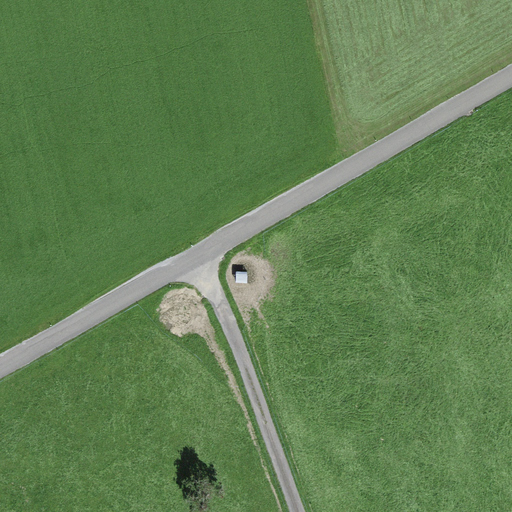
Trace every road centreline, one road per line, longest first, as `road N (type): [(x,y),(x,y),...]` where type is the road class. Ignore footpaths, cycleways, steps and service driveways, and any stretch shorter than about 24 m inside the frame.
road 1 (unclassified): [(511,73),(0,367)]
road 2 (track): [(201,255),(299,511)]
